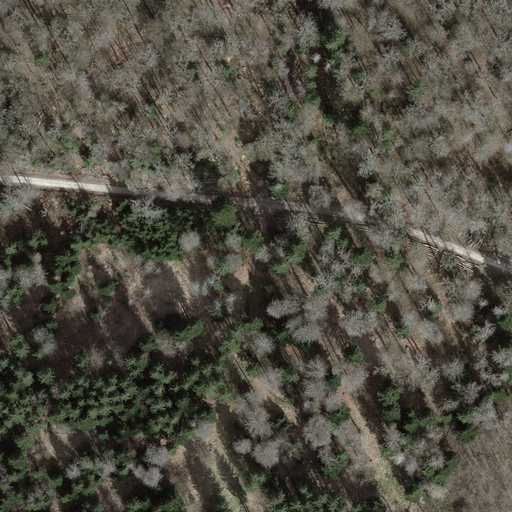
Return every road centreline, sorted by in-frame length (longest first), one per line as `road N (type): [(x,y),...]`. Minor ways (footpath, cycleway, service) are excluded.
road 1 (track): [(511,261),(356,214),(0,177)]
road 2 (track): [(262,205),(299,0)]
